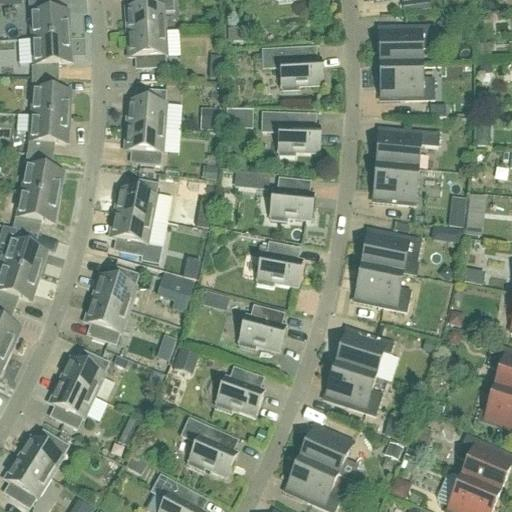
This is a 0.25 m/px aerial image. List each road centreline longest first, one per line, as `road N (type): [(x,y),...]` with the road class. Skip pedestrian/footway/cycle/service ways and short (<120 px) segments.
road 1 (residential): [(242,511),(294,408),(339,249),(349,160),(348,0)]
road 2 (residential): [(0,437),(44,348),(81,239),(98,117),(94,0)]
